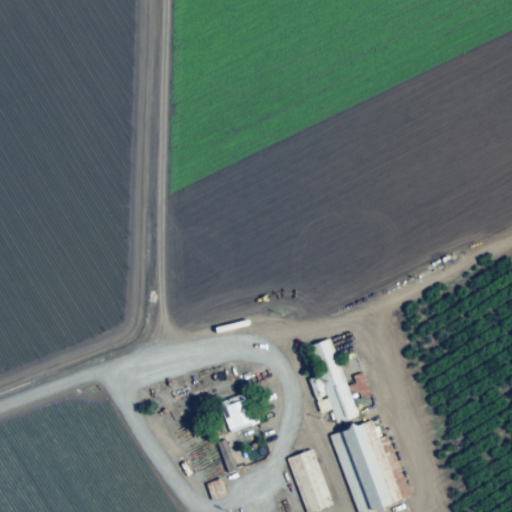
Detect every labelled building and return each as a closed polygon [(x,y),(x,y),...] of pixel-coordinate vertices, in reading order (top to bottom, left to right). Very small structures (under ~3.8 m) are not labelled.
[(301,344),(333,335),(353,403),(322,412),(301,344)] [(353,382),(345,385),(351,399),(368,392),(359,372),(350,375),(353,382)] [(240,390),(251,426),(226,434),(215,397),(240,390)] [(324,435),(357,423),(383,498),(350,509),(324,435)] [(284,456),(310,448),(325,497),(299,505),(284,456)]
